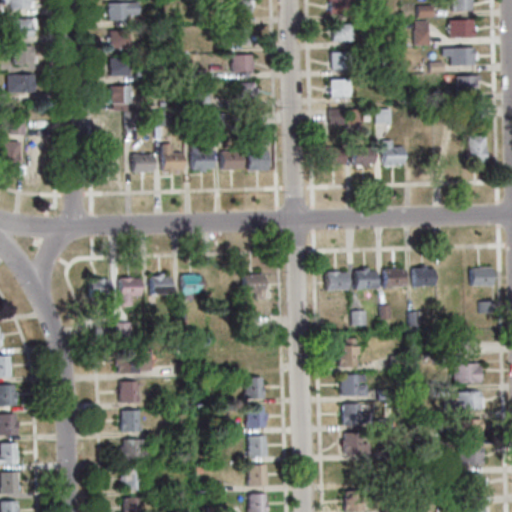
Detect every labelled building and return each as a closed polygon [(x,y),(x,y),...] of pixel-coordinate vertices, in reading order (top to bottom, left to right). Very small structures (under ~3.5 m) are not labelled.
[(6,8),(6,3),(0,3),(0,0),(25,0),(26,8),(6,8)] [(227,0),(246,0),(247,15),(228,16),(227,0)] [(346,0),(346,12),(327,12),(327,0),(346,0)] [(467,0),(468,10),(449,10),(448,0),(467,0)] [(135,14),(123,14),(123,19),(105,19),(105,2),(134,1),(135,14)] [(429,4),(429,15),(414,16),(414,4),(429,4)] [(9,37),(8,20),(32,19),(32,29),(29,29),(29,36),(9,37)] [(445,36),(445,20),(469,19),(470,36),(445,36)] [(425,30),(411,31),(410,21),(425,20),(425,30)] [(334,23),(349,23),(349,40),(330,41),(330,27),(334,27),(334,23)] [(226,27),(246,26),(247,44),(226,44),(226,27)] [(106,30),(125,30),(126,46),(107,47),(106,30)] [(411,43),(411,31),(425,30),(425,43),(411,43)] [(133,43),(148,42),(149,52),(134,52),(133,43)] [(9,65),(9,47),(29,46),(29,56),(33,56),(34,64),(9,65)] [(438,48),(470,47),(470,64),(446,64),(446,55),(438,55),(438,48)] [(347,51),(348,68),(328,68),(328,51),(347,51)] [(229,55),(249,54),(250,70),(229,71),(229,55)] [(387,54),(387,71),(369,71),(369,55),(387,54)] [(126,75),(107,76),(106,59),(125,59),(126,75)] [(440,71),(426,71),(426,61),(439,60),(440,71)] [(146,67),(147,80),(134,81),(133,67),(146,67)] [(476,92),(453,93),(452,75),(476,74),(476,92)] [(3,76),(30,75),(31,93),(3,94),(3,76)] [(327,79),(346,78),(347,95),(327,96),(327,79)] [(250,82),(251,99),(232,99),(232,82),(250,82)] [(106,85),(126,85),(127,102),(123,102),(109,103),(107,103),(106,85)] [(432,89),(446,89),(446,99),(432,100),(432,89)] [(192,92),(205,92),(206,106),(192,107),(192,92)] [(123,102),(123,111),(109,111),(109,103),(123,102)] [(467,118),(467,104),(481,104),(481,118),(467,118)] [(325,108),(339,107),(339,123),(326,123),(325,108)] [(371,109),(386,108),(387,122),(371,122),(371,109)] [(342,122),(341,109),(356,109),(356,122),(342,122)] [(151,110),(161,110),(161,125),(151,126),(151,110)] [(257,126),(242,126),(241,112),(256,111),(257,126)] [(120,112),(135,112),(136,127),(121,128),(120,112)] [(225,126),(212,126),(211,113),(224,112),(225,126)] [(21,136),(6,134),(7,118),(23,119),(21,136)] [(189,119),(190,133),(181,133),(180,119),(189,119)] [(481,160),(465,161),(464,135),(480,134),(481,160)] [(429,159),(429,137),(410,137),(410,159),(429,159)] [(460,137),(440,137),(440,161),(460,161),(460,137)] [(379,164),(378,139),(387,139),(387,146),(399,146),(400,163),(379,164)] [(0,142),(16,143),(14,170),(0,169),(0,142)] [(122,172),(122,144),(98,144),(98,172),(122,172)] [(159,170),(158,144),(167,144),(167,153),(179,152),(180,169),(159,170)] [(349,146),(369,145),(370,163),(349,163),(349,146)] [(319,163),(318,146),(339,146),(340,162),(319,163)] [(188,169),(188,148),(208,147),(208,169),(188,169)] [(246,151),(264,150),(265,169),(246,169),(246,151)] [(26,151),(26,171),(49,171),(49,151),(26,151)] [(218,169),(217,152),(238,151),(238,168),(218,169)] [(148,153),(149,172),(130,172),(129,153),(134,153),(134,154),(148,153)] [(467,267),(487,266),(488,284),(468,285),(467,267)] [(409,268),(430,267),(430,284),(409,285),(409,268)] [(380,285),(380,268),(401,268),(401,285),(380,285)] [(350,270),(371,269),(371,286),(351,287),(350,270)] [(322,289),(321,272),(343,271),(343,288),(322,289)] [(260,298),(251,298),(251,290),(239,291),(239,274),(259,273),(260,298)] [(187,298),(179,298),(179,293),(177,293),(176,275),(197,274),(197,291),(187,292),(187,298)] [(232,274),(211,274),(210,292),(232,292),(232,274)] [(166,293),(147,293),(146,277),(166,276),(166,293)] [(126,305),(116,305),(116,295),(115,295),(115,278),(134,277),(135,294),(126,295),(126,305)] [(105,295),(86,295),(85,279),(105,278),(105,295)] [(476,301),(490,300),(490,312),(476,312),(476,301)] [(171,305),(181,305),(181,319),(172,320),(171,305)] [(386,318),(376,319),(375,305),(385,305),(386,318)] [(348,324),(347,311),(361,311),(362,324),(348,324)] [(415,324),(406,325),(405,312),(414,311),(415,324)] [(262,328),(246,329),(245,314),(262,314),(262,328)] [(90,323),(106,322),(106,333),(91,333),(90,323)] [(112,337),(111,322),(126,322),(127,336),(112,337)] [(452,340),(469,340),(470,354),(453,355),(452,340)] [(352,365),(335,366),(334,346),(352,346),(352,365)] [(132,372),(115,372),(114,348),(145,347),(146,370),(132,370),(132,372)] [(261,369),(261,349),(243,349),(243,369),(261,369)] [(387,369),(387,355),(402,355),(403,368),(387,369)] [(476,381),(450,382),(449,362),(473,362),(473,365),(475,365),(476,381)] [(336,374),(352,374),(352,383),(363,383),(363,394),(336,395),(336,374)] [(240,377),(257,376),(257,398),(241,398),(240,377)] [(134,401),(116,402),(116,382),(133,381),(134,401)] [(0,404),(0,384),(9,384),(10,404),(0,404)] [(430,385),(445,384),(445,395),(430,395),(430,385)] [(375,399),(374,390),(388,390),(388,399),(375,399)] [(441,400),(454,400),(453,391),(477,391),(477,408),(442,409),(441,400)] [(339,403),(356,402),(356,412),(366,411),(366,423),(339,423),(339,403)] [(243,405),(259,405),(260,426),(243,427),(243,405)] [(117,430),(117,411),(134,410),(135,430),(117,430)] [(11,434),(0,434),(0,413),(10,413),(11,434)] [(389,428),(374,428),(374,418),(388,418),(389,428)] [(454,419),(477,418),(477,436),(455,436),(454,419)] [(229,433),(218,433),(217,424),(229,424),(229,433)] [(340,431),(357,431),(357,452),(340,452),(340,431)] [(244,435),(261,434),(261,456),(244,456),(244,435)] [(142,460),(120,460),(119,439),(144,438),(144,445),(135,446),(135,449),(142,449),(142,460)] [(0,462),(0,441),(12,441),(12,462),(0,462)] [(425,442),(439,441),(440,450),(425,451),(425,442)] [(455,446),(478,445),(478,463),(456,464),(455,446)] [(172,463),(172,454),(185,453),(186,462),(172,463)] [(367,481),(367,462),(342,462),(342,481),(367,481)] [(244,464),(261,464),(261,485),(244,485),(244,464)] [(136,468),(136,488),(120,489),(119,469),(136,468)] [(432,483),(417,483),(417,470),(431,469),(432,483)] [(13,492),(0,492),(0,470),(12,470),(13,492)] [(476,472),(477,492),(456,492),(455,473),(476,472)] [(202,491),(202,481),(218,481),(218,491),(202,491)] [(341,490),(358,489),(358,511),(341,511),(341,490)] [(244,511),(244,493),(261,492),(261,511),(244,511)] [(118,511),(118,497),(135,497),(135,511),(118,511)] [(0,511),(0,500),(12,500),(12,511),(0,511)] [(457,511),(457,503),(480,502),(480,511),(457,511)]
